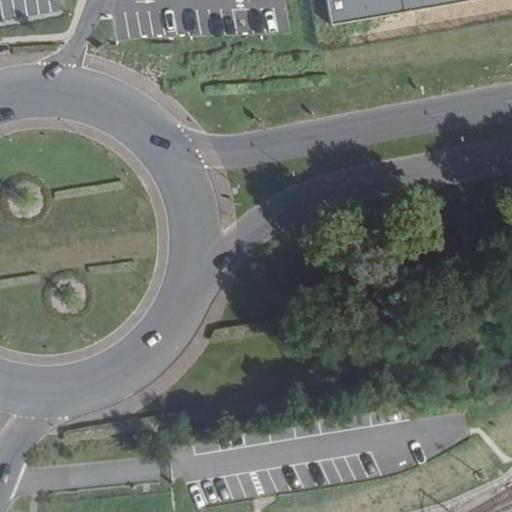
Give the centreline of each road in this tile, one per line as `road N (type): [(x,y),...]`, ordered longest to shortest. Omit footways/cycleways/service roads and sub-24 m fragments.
road 1 (primary): [(511,96),(267,146),(159,151)]
road 2 (primary): [(189,282),(275,215),(327,191),(511,151)]
road 3 (primary): [(64,396),(93,389),(144,358),(164,336),(189,282)]
road 4 (primary): [(159,151),(125,120),(82,101),(37,95),(0,102)]
road 5 (primary): [(189,282),(189,213),(159,151)]
